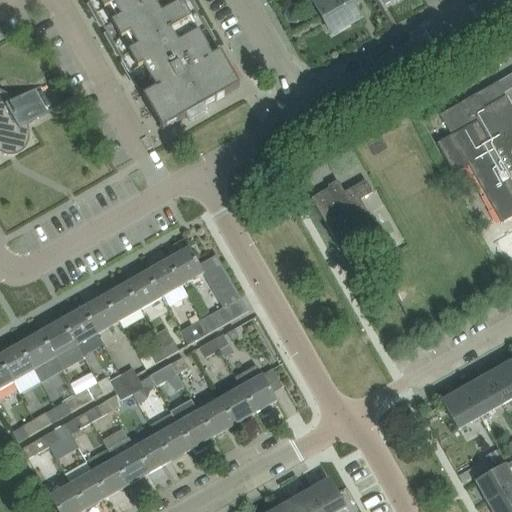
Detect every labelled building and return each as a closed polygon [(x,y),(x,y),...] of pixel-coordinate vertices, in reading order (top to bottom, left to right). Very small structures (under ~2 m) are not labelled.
[(86,0),(107,36),(162,133),(239,89),(188,0),(86,0)] [(331,36),(336,34),(360,20),(352,5),(361,0),(324,0),(314,6),(324,24),(331,36)] [(440,117),(451,137),(437,145),(454,176),(468,168),(500,225),(511,218),(511,109),(497,84),(440,117)] [(48,114),(34,90),(11,104),(7,100),(1,97),(0,96),(0,149),(4,152),(11,153),(18,151),(23,146),(25,140),(26,133),(25,127),(48,114)] [(337,182),(328,188),(329,189),(311,200),(338,248),(347,243),(349,246),(379,229),(374,221),(372,222),(360,201),(373,194),(366,182),(344,194),(340,186),(337,182)] [(356,245),(350,249),(342,253),(355,277),(369,269),(356,245)] [(189,249),(167,262),(182,287),(203,275),(217,299),(224,310),(241,300),(240,299),(235,289),(221,265),(216,257),(199,267),(189,249)] [(161,299),(182,287),(167,262),(146,274),(161,299)] [(139,311),(161,299),(146,274),(125,286),(139,311)] [(125,286),(104,298),(118,323),(139,311),(125,286)] [(97,335),(118,323),(104,298),(83,310),(97,335)] [(224,310),(202,322),(209,335),(231,323),(248,313),(241,300),(224,310)] [(76,347),(97,335),(83,310),(61,322),(76,347)] [(40,334),(55,359),(61,370),(55,359),(76,347),(61,322),(40,334)] [(202,322),(181,334),(188,347),(198,341),(209,335),(202,322)] [(161,349),(167,359),(178,353),(166,330),(155,336),(162,348),(161,349)] [(234,331),(227,335),(231,341),(237,338),(234,331)] [(40,334),(19,346),(34,372),(41,384),(62,372),(61,370),(55,359),(40,334)] [(222,336),(211,343),(217,353),(219,351),(224,360),(233,355),(222,336)] [(217,353),(211,343),(199,349),(205,359),(217,353)] [(0,362),(12,384),(34,372),(19,346),(0,357),(0,362)] [(155,366),(167,359),(161,349),(149,356),(155,366)] [(171,366),(177,376),(188,369),(182,359),(171,366)] [(0,390),(8,386),(12,384),(0,362),(0,390)] [(502,407),(511,401),(511,372),(508,365),(486,378),(502,407)] [(159,372),(150,378),(155,387),(156,389),(166,383),(177,377),(177,376),(171,366),(159,372)] [(240,389),(255,415),(277,403),(272,394),(283,389),(273,371),(262,377),(257,368),(235,380),(240,389)] [(127,387),(138,380),(132,370),(121,377),(127,387)] [(109,384),(114,394),(127,387),(121,377),(109,384)] [(480,419),(502,407),(486,378),(464,390),(480,419)] [(127,387),(132,396),(143,389),(138,380),(127,387)] [(127,387),(114,394),(120,403),(132,396),(127,387)] [(255,415),(240,389),(219,401),(234,427),(255,415)] [(458,432),(480,419),(464,390),(442,403),(458,432)] [(87,391),(76,397),(82,407),(93,401),(87,391)] [(70,414),(82,407),(76,397),(64,404),(70,414)] [(204,444),(213,439),(198,413),(191,401),(170,413),(171,415),(191,451),(192,451),(195,456),(207,449),(204,444)] [(219,401),(198,413),(213,439),(234,427),(219,401)] [(97,408),(86,414),(92,424),(103,418),(97,408)] [(92,424),(86,414),(74,421),(80,431),(92,424)] [(34,421),(40,431),(51,425),(45,415),(34,421)] [(170,463),(191,451),(177,426),(176,426),(170,415),(150,427),(156,437),(170,463)] [(40,431),(34,421),(22,428),(27,438),(40,431)] [(44,438),(49,448),(60,442),(55,432),(44,438)] [(149,475),(170,463),(156,437),(134,450),(149,475)] [(28,461),(49,448),(44,438),(22,451),(28,461)] [(113,462),(128,487),(149,475),(134,450),(129,439),(107,451),(113,462)] [(86,463),(107,500),(128,487),(113,462),(107,451),(86,463)] [(497,451),(484,458),(490,468),(503,461),(497,451)] [(488,506),(511,492),(511,462),(476,484),(488,506)] [(92,474),(71,486),(85,511),(107,500),(92,474)] [(307,494),(317,511),(342,511),(345,510),(329,481),(307,494)] [(49,498),(56,511),(84,511),(85,511),(71,486),(49,498)] [(492,511),(511,511),(511,492),(488,506),(492,511)] [(317,511),(307,494),(285,506),(288,511),(317,511)]
